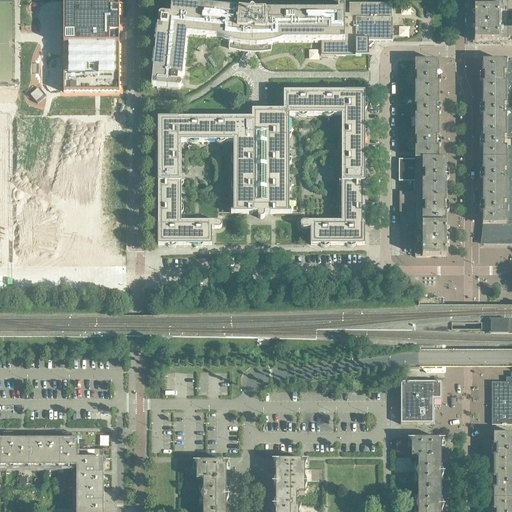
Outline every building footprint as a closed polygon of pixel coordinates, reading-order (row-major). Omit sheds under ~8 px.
[(477,0),(478,9),(508,9),(507,0),(477,0)] [(157,27),(151,88),(157,88),(168,90),(177,90),(178,90),(179,90),(180,89),(181,88),(181,87),(181,86),(181,85),(180,84),(179,84),(178,84),(174,83),(175,78),(182,79),(183,65),(186,36),(217,39),(222,41),(226,43),(231,44),(236,46),(241,47),(241,49),(246,50),(258,50),(259,50),(259,47),(264,47),(269,46),(274,45),(279,44),(284,42),(311,42),(321,42),(321,56),(340,56),(350,56),(368,56),(368,42),(393,42),(393,41),(393,20),(393,4),(368,4),(362,4),(349,4),(349,15),(344,15),(344,8),(344,6),(343,5),(342,5),(341,4),(340,5),(339,5),(338,6),(338,7),(338,8),(338,12),(324,12),(324,10),(316,10),(316,12),(300,12),(300,10),(292,10),(292,12),(276,12),(276,10),(268,10),(268,12),(261,12),(259,12),(259,13),(254,13),(254,12),(253,11),(252,11),(251,11),(250,12),(250,13),(244,12),(236,11),(236,9),(232,8),(228,8),(228,10),(226,10),(212,8),(212,6),(204,6),(204,8),(188,6),(188,4),(180,3),(180,5),(178,5),(172,4),(168,4),(168,8),(167,16),(162,16),(161,16),(160,16),(159,17),(158,18),(158,19),(158,20),(159,21),(160,22),(161,23),(161,27),(157,27)] [(66,5),(63,5),(64,7),(63,15),(64,22),(64,32),(64,35),(64,43),(64,46),(64,57),(64,58),(64,67),(64,75),(64,83),(64,91),(64,92),(64,93),(66,93),(74,93),(95,93),(100,93),(109,93),(117,93),(119,93),(119,91),(119,83),(119,75),(119,67),(119,56),(119,46),(119,43),(119,35),(119,31),(119,28),(119,27),(119,24),(119,18),(119,7),(119,5),(117,5),(106,5),(98,5),(90,5),(77,5),(66,5)] [(511,26),(508,26),(508,9),(478,9),(474,9),(474,25),(473,25),(473,26),(473,29),(474,30),(474,31),(475,31),(475,41),(474,41),(474,42),(475,42),(482,42),(483,42),(491,42),(499,42),(501,42),(508,42),(508,40),(511,40),(511,26)] [(203,44),(195,49),(201,58),(209,52),(203,44)] [(440,79),(440,75),(439,74),(439,62),(415,62),(415,73),(408,73),(406,79),(408,85),(415,85),(415,95),(439,95),(439,84),(436,84),(436,79),(440,79)] [(511,62),(502,62),(502,63),(497,63),(497,62),(482,62),(482,78),(482,80),(482,110),(482,112),(482,113),(482,143),(482,145),(482,161),(511,160),(511,62)] [(289,213),(289,117),(341,117),(341,223),(304,222),(303,223),(302,223),(301,224),(301,225),(301,226),(301,227),(301,228),(302,229),(303,229),(304,229),(311,229),(311,246),(320,246),(320,244),(329,244),(329,246),(346,246),(346,244),(356,244),(356,246),(365,246),(365,165),(363,165),(363,155),(365,155),(365,138),(363,138),(363,129),(365,129),(365,112),(363,112),(363,102),(365,102),(365,93),(345,93),(284,93),(284,112),(252,112),(252,120),(178,120),(158,120),(158,129),(160,129),(160,138),(158,138),(158,155),(160,155),(160,165),(158,165),(158,246),(167,246),(167,244),(176,244),(176,246),(193,246),(193,244),(203,244),(203,246),(212,246),(212,229),(219,229),(220,229),(221,228),(222,227),(222,226),(222,225),(221,224),(221,223),(220,223),(219,223),(181,223),(181,143),(233,143),(233,213),(231,213),(231,215),(258,215),(258,216),(258,217),(258,218),(259,219),(260,219),(261,220),(262,220),(263,219),(264,218),(264,217),(265,216),(265,215),(292,215),(292,213),(289,213)] [(440,111),(440,108),(439,106),(439,95),(415,95),(415,105),(408,105),(406,111),(408,117),(415,117),(415,128),(439,128),(439,116),(436,116),(436,112),(440,112),(440,111)] [(440,144),(440,140),(439,139),(439,128),(415,128),(415,138),(408,138),(406,144),(408,150),(415,150),(415,160),(439,160),(439,149),(436,149),(436,144),(440,144)] [(106,194),(105,147),(102,147),(101,140),(84,141),(85,146),(75,147),(75,158),(72,167),(63,167),(57,184),(52,185),(52,200),(46,198),(46,212),(52,212),(52,223),(59,226),(60,246),(77,246),(77,259),(99,258),(99,246),(105,246),(105,227),(111,227),(111,212),(116,212),(116,200),(110,200),(110,194),(106,194)] [(446,210),(446,208),(446,178),(446,176),(446,160),(439,160),(415,161),(399,161),(399,182),(415,182),(415,183),(415,192),(399,192),(399,226),(415,226),(415,236),(415,237),(415,246),(415,247),(415,258),(427,258),(432,258),(446,258),(446,243),(446,242),(446,240),(446,210)] [(483,246),(511,245),(511,161),(482,161),(482,175),(482,176),(482,178),(482,208),(482,210),(482,226),(483,226),(483,227),(483,246)] [(431,297),(419,297),(419,305),(419,308),(419,346),(419,352),(419,366),(419,368),(419,370),(420,370),(424,370),(426,372),(444,372),(444,365),(442,362),(442,355),(444,353),(444,344),(442,342),(442,335),(444,332),(444,326),(444,324),(442,321),(442,315),(442,305),(442,299),(442,297),(433,297),(431,297)] [(511,312),(496,313),(496,320),(489,320),(489,329),(489,334),(496,334),(496,344),(511,344),(511,312)] [(511,425),(511,373),(511,378),(506,378),(506,383),(491,383),(492,426),(511,425)] [(437,426),(437,402),(445,402),(445,384),(404,384),(404,426),(437,426)] [(0,468),(17,468),(17,443),(13,443),(13,433),(3,433),(3,439),(5,439),(5,441),(1,441),(0,440),(0,468)] [(76,468),(76,450),(77,450),(77,441),(76,441),(76,443),(72,443),(72,433),(62,433),(62,439),(64,439),(64,441),(51,441),(51,443),(46,443),(46,441),(46,468),(76,468)] [(511,435),(493,435),(493,448),(496,448),(496,452),(492,452),(492,453),(492,456),(493,457),(493,468),(511,468),(511,435)] [(101,436),(101,445),(109,445),(109,436),(101,436)] [(441,474),(441,447),(441,440),(411,440),(411,458),(418,458),(418,474),(441,474)] [(46,468),(46,441),(45,441),(45,443),(41,443),(41,441),(17,441),(17,443),(17,468),(46,468)] [(104,484),(104,465),(102,465),(102,461),(104,461),(104,460),(111,460),(111,450),(77,450),(76,450),(76,468),(76,489),(104,489),(104,488),(102,488),(102,484),(104,484)] [(305,496),(305,470),(305,461),(275,461),(275,498),(274,498),(274,507),(275,507),(297,507),(297,506),(297,496),(305,496)] [(226,497),(226,470),(226,463),(196,463),(196,481),(203,481),(203,497),(226,497)] [(511,468),(493,468),(493,480),(496,480),(496,485),(492,485),(492,488),(493,489),(493,501),(511,500),(511,468)] [(441,507),(441,490),(441,474),(418,474),(418,507),(441,507)] [(103,511),(104,493),(102,493),(102,489),(104,489),(76,489),(76,511),(103,511)] [(226,511),(226,497),(203,497),(202,511),(226,511)] [(511,511),(511,500),(493,501),(493,511),(511,511)]
